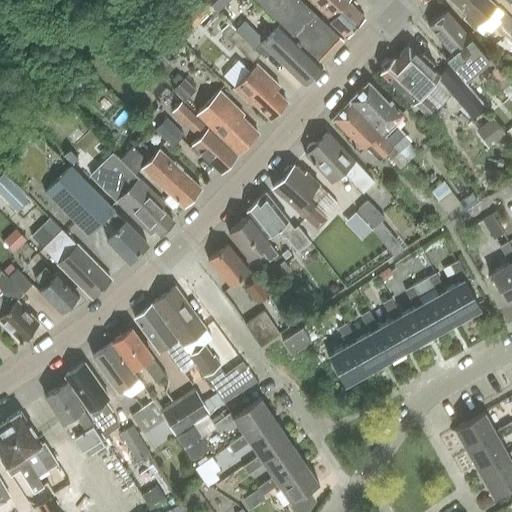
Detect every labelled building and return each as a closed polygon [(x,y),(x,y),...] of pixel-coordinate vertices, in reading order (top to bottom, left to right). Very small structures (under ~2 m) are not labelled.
[(205,0),(172,33),(180,41),(213,8),(205,0)] [(205,0),(213,8),(219,14),(232,0),(205,0)] [(279,24),(316,61),(339,37),(299,0),(252,0),(278,25),(279,24)] [(345,38),(364,17),(348,2),(349,0),(310,0),(331,20),(329,22),(345,38)] [(472,29),(492,7),(484,0),(447,0),(464,15),(461,19),(472,29)] [(511,0),(501,0),(506,4),(510,9),(511,7),(511,0)] [(450,53),(443,59),(449,65),(462,80),(487,59),(444,11),(427,26),(450,53)] [(511,39),(511,22),(502,12),(493,21),(511,39)] [(252,63),(261,54),(255,49),(229,24),(221,32),(252,63)] [(303,85),(322,66),(316,61),(279,24),(278,25),(260,43),(303,85)] [(265,59),(270,54),(260,45),(255,49),(261,54),(265,59)] [(380,69),(378,71),(411,103),(419,110),(424,115),(432,106),(419,94),(435,77),(438,74),(429,66),(433,63),(421,51),(417,55),(406,45),(393,58),(392,57),(389,59),(383,59),(378,64),(380,69)] [(271,119),(287,102),(275,91),(279,87),(256,64),(233,88),(251,105),(253,103),(271,119)] [(474,120),(487,108),(462,80),(449,65),(438,74),(435,77),(474,120)] [(511,86),(497,69),(489,75),(502,90),(503,89),(511,100),(511,86)] [(184,78),(172,90),(184,102),(196,90),(184,78)] [(366,82),(349,99),(380,132),(383,135),(386,132),(393,125),(390,122),(400,112),(388,100),(386,103),(366,82)] [(237,154),(258,133),(241,117),(243,115),(219,91),(196,114),(237,154)] [(220,172),(236,156),(180,102),(172,111),(198,137),(189,147),(198,156),(201,154),(220,172)] [(406,164),(404,162),(347,102),(330,118),(347,136),(345,138),(357,151),(363,145),(377,160),(384,153),(400,170),(406,164)] [(183,135),(166,118),(154,130),(171,147),(183,135)] [(491,119),(475,132),(486,147),(503,134),(491,119)] [(395,127),(384,138),(391,146),(398,152),(407,144),(410,141),(395,127)] [(360,191),(371,181),(326,132),(313,144),(312,143),(308,143),(304,147),(304,149),(305,151),(303,153),(328,181),(340,170),(360,191)] [(29,136),(24,141),(31,147),(36,142),(29,136)] [(407,144),(398,152),(406,161),(414,153),(407,144)] [(184,207),(201,188),(181,170),(182,169),(174,161),(172,162),(158,149),(147,161),(131,147),(121,159),(135,174),(141,168),(184,207)] [(69,151),(63,157),(72,166),(78,160),(69,151)] [(159,235),(173,221),(160,209),(165,205),(134,175),(113,153),(100,167),(103,170),(95,178),(150,234),(154,230),(159,235)] [(315,229),(324,219),(308,204),(311,202),(305,196),(317,183),(305,172),(303,174),(293,165),(291,166),(287,166),(281,172),(284,174),(272,187),(315,229)] [(129,261),(147,244),(70,166),(45,191),(88,235),(105,219),(115,230),(106,239),(129,261)] [(2,174),(0,176),(0,196),(16,213),(29,201),(2,174)] [(294,249),(306,239),(294,223),(291,226),(263,192),(245,211),(263,236),(272,228),(278,236),(281,233),(294,249)] [(401,246),(380,220),(382,219),(365,200),(357,208),(373,226),(371,228),(392,253),(401,246)] [(266,259),(274,253),(245,215),(225,231),(245,256),(257,248),(266,259)] [(15,229),(2,240),(13,252),(26,241),(15,229)] [(92,298),(111,279),(61,229),(43,248),(92,298)] [(227,284),(246,269),(223,241),(205,257),(227,284)] [(511,262),(511,260),(511,258),(511,251),(506,241),(498,246),(507,262),(488,273),(505,303),(511,299),(511,262)] [(287,249),(281,253),(285,259),(292,255),(287,249)] [(443,288),(439,290),(456,321),(479,309),(463,279),(467,277),(457,259),(448,263),(457,280),(443,288)] [(281,260),(274,265),(282,276),(289,270),(281,260)] [(79,295),(67,284),(56,273),(53,276),(45,267),(34,278),(43,286),(38,291),(61,313),(79,295)] [(9,275),(23,290),(31,283),(16,268),(9,275)] [(0,321),(20,342),(39,323),(16,300),(23,293),(9,279),(0,269),(0,298),(8,307),(0,315),(0,321)] [(439,290),(443,288),(434,271),(411,284),(420,301),(416,303),(433,334),(456,321),(439,290)] [(255,279),(244,287),(255,302),(266,294),(255,279)] [(398,313),(394,315),(411,346),(433,334),(416,303),(420,301),(411,284),(403,288),(412,305),(398,313)] [(183,346),(206,330),(175,287),(154,304),(183,346)] [(375,325),(371,327),(388,358),(411,346),(394,315),(398,313),(389,296),(381,300),(390,317),(375,325)] [(0,298),(0,315),(8,307),(0,298)] [(182,372),(193,363),(151,306),(134,319),(157,351),(163,346),(182,372)] [(257,344),(276,331),(261,308),(250,316),(242,321),(257,344)] [(353,337),(349,340),(366,370),(388,358),(371,327),(375,325),(366,308),(358,312),(367,330),(353,337)] [(345,342),(325,353),(342,383),(366,370),(349,340),(353,337),(344,320),(335,325),(345,342)] [(289,352),(308,339),(300,326),(280,339),(289,352)] [(156,381),(168,373),(153,353),(150,355),(130,327),(111,341),(131,368),(141,361),(156,381)] [(135,377),(109,342),(91,356),(116,390),(135,377)] [(213,367),(198,346),(189,352),(211,384),(225,374),(218,364),(213,367)] [(106,434),(118,425),(101,402),(107,397),(82,362),(64,375),(106,434)] [(74,413),(81,409),(64,382),(43,395),(61,422),(74,413)] [(202,397),(196,385),(180,394),(193,416),(215,403),(209,393),(202,397)] [(180,394),(160,406),(173,428),(193,416),(180,394)] [(244,437),(273,417),(258,395),(231,414),(228,410),(211,422),(217,430),(232,419),(241,433),(244,437)] [(150,401),(131,415),(154,447),(172,434),(150,401)] [(81,409),(74,413),(85,430),(92,425),(81,409)] [(17,412),(0,422),(0,457),(7,469),(24,457),(36,476),(57,462),(43,441),(40,443),(32,430),(19,410),(17,412)] [(482,410),(452,426),(466,450),(495,433),(498,437),(511,429),(511,422),(510,420),(493,429),(482,410)] [(258,458),(287,438),(273,417),(244,437),(241,433),(226,443),(231,451),(246,440),(256,454),(258,458)] [(132,424),(119,432),(137,463),(150,455),(132,424)] [(85,430),(74,437),(82,450),(83,449),(87,455),(103,445),(100,439),(101,438),(92,425),(85,430)] [(191,462),(209,450),(194,426),(176,438),(191,462)] [(495,433),(466,450),(478,472),(507,456),(510,460),(511,458),(511,448),(506,452),(498,437),(495,433)] [(273,479),(302,459),(287,438),(258,458),(256,454),(241,464),(246,472),(261,462),(270,475),(273,479)] [(507,456),(478,472),(491,495),(511,482),(511,464),(510,460),(507,456)] [(24,457),(7,469),(12,476),(20,471),(35,494),(44,488),(36,476),(24,457)] [(288,501),(317,481),(302,459),(273,479),(270,475),(240,495),(246,503),(275,482),(288,501)] [(0,502),(10,496),(0,480),(0,502)] [(140,494),(148,507),(165,497),(158,484),(140,494)] [(58,511),(49,496),(35,504),(40,511),(58,511)]
